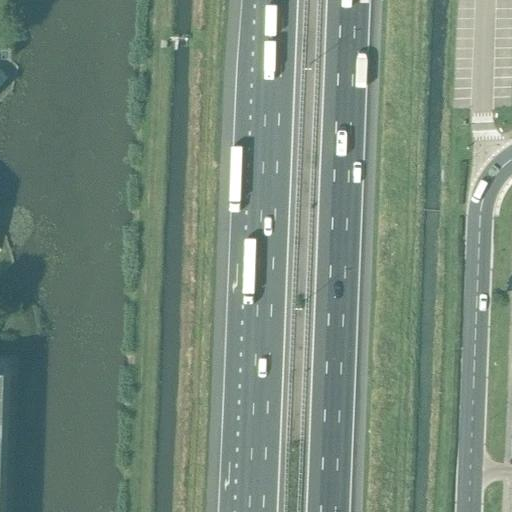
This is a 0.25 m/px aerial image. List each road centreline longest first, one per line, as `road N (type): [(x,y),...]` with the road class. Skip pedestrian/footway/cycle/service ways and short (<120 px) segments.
road 1 (motorway): [(276,0),(255,511)]
road 2 (motorway): [(325,511),(344,0)]
road 3 (unclassified): [(468,511),(479,210),(498,171),(511,162)]
